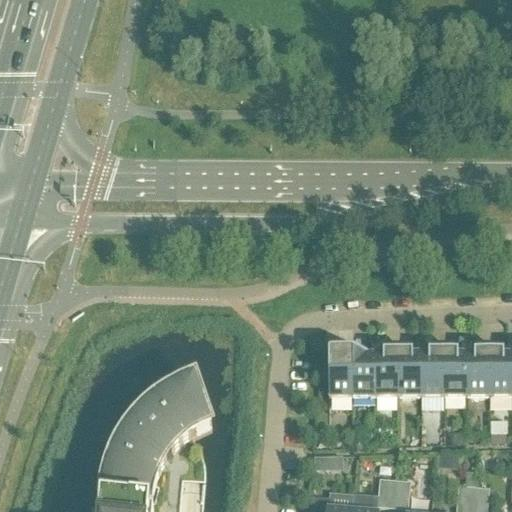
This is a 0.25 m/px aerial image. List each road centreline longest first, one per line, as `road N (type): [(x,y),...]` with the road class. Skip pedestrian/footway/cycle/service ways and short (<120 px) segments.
road 1 (unclassified): [(19,222),(320,224),(511,183)]
road 2 (residential): [(269,511),(283,346),(326,323),(511,317)]
road 3 (unclassified): [(511,175),(140,181)]
